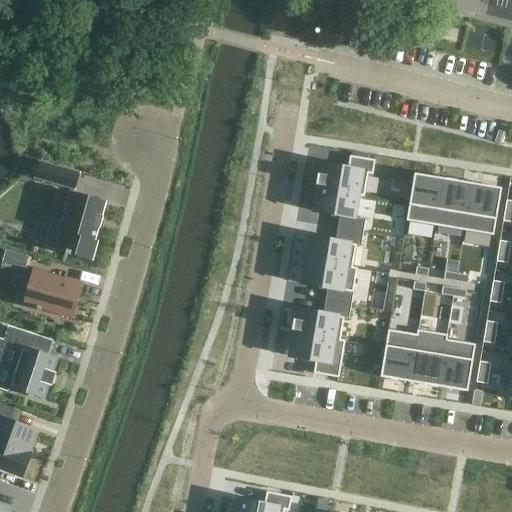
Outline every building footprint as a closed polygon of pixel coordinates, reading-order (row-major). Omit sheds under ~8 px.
[(318,172),(316,188),(359,195),(359,196),(363,197),(367,174),(372,175),(374,160),(349,156),(347,169),(320,164),(318,172)] [(39,163),(35,178),(73,189),(78,173),(39,163)] [(413,174),(406,221),(435,226),(443,179),(413,174)] [(443,179),(435,226),(463,231),(471,183),(443,179)] [(471,183),(463,231),(493,236),(501,188),(471,183)] [(316,188),(311,211),(339,216),(337,229),(362,232),(364,220),(355,218),(359,196),(359,195),(316,188)] [(52,221),(45,246),(55,248),(55,249),(65,252),(65,254),(69,256),(70,253),(90,259),(95,242),(92,241),(96,227),(99,228),(102,217),(99,216),(103,202),(71,193),(62,224),(52,221)] [(511,212),(504,211),(502,221),(511,222),(511,212)] [(307,237),(303,260),(352,268),(356,245),(360,246),(362,232),(337,229),(335,241),(307,237)] [(499,241),(497,251),(508,253),(510,243),(499,241)] [(497,251),(496,262),(507,263),(508,253),(497,251)] [(303,260),(299,284),(327,288),(325,301),(350,305),(356,268),(352,268),(303,260)] [(416,267),(414,275),(426,277),(428,269),(416,267)] [(73,319),(83,284),(32,268),(22,304),(73,319)] [(444,272),(443,280),(455,282),(456,274),(444,272)] [(456,274),(455,282),(467,284),(468,276),(456,274)] [(492,281),(491,291),(502,293),(503,283),(492,281)] [(413,282),(412,290),(424,292),(425,284),(413,282)] [(442,287),(440,295),(452,297),(454,289),(442,287)] [(454,289),(452,297),(464,299),(466,291),(454,289)] [(491,291),(489,302),(500,304),(502,293),(491,291)] [(295,310),(291,333),(339,341),(339,340),(343,318),(348,319),(350,305),(325,301),(323,314),(295,310)] [(486,321),(484,332),(495,334),(497,323),(486,321)] [(8,387),(43,399),(48,384),(51,386),(55,373),(52,372),(56,358),(40,353),(44,339),(8,327),(0,352),(0,388),(7,391),(8,387)] [(382,361),(380,377),(409,382),(417,335),(416,335),(387,330),(382,361)] [(417,335),(409,382),(437,387),(445,340),(446,340),(447,336),(417,330),(416,335),(417,335)] [(484,332),(482,342),(493,344),(495,334),(484,332)] [(291,336),(287,356),(315,361),(313,373),(333,377),(338,378),(344,341),(339,340),(339,341),(291,333),(291,336)] [(445,340),(437,387),(466,391),(469,376),(475,345),(474,345),(446,340),(445,340)] [(479,362),(477,372),(488,374),(490,363),(479,362)] [(477,372),(476,382),(487,384),(488,374),(477,372)] [(27,453),(35,431),(9,422),(14,409),(0,403),(0,443),(29,454),(29,453),(27,453)] [(0,469),(21,477),(29,454),(0,443),(0,469)] [(236,499),(233,511),(282,511),(283,510),(288,511),(291,497),(266,492),(263,505),(236,499)]
